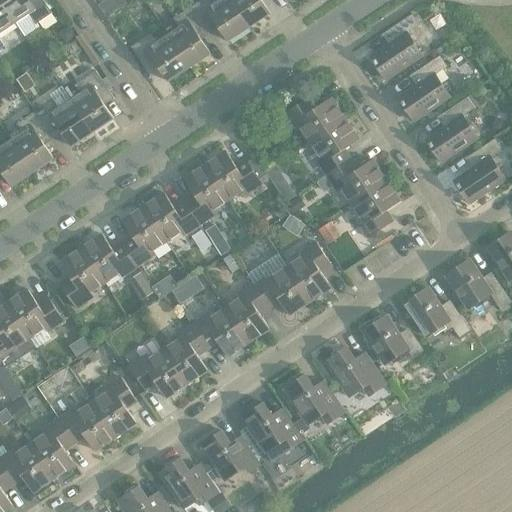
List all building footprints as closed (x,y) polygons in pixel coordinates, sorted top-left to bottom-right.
[(0,0),(15,22),(28,14),(35,25),(52,14),(42,0),(0,0)] [(0,0),(0,49),(4,46),(0,40),(0,32),(15,22),(0,0)] [(127,0),(105,0),(101,3),(108,14),(128,2),(127,0)] [(202,0),(192,7),(208,31),(217,25),(228,42),(249,28),(230,0),(219,0),(215,3),(213,0),(202,0)] [(230,0),(249,28),(270,14),(260,0),(230,0)] [(167,35),(190,68),(210,54),(199,37),(208,31),(192,7),(173,19),(179,27),(167,35)] [(387,80),(422,57),(407,35),(419,26),(412,16),(385,33),(392,43),(371,57),(387,80)] [(69,27),(58,34),(65,44),(76,37),(69,27)] [(190,68),(167,35),(156,43),(150,35),(131,48),(147,72),(157,65),(169,82),(190,68)] [(435,76),(447,68),(440,57),(413,74),(420,84),(399,98),(414,122),(450,98),(435,76)] [(71,100),(93,133),(114,119),(102,102),(112,95),(96,71),(77,84),(82,92),(71,100)] [(462,117),(475,109),(467,98),(441,116),(448,126),(426,140),(442,163),(477,139),(462,117)] [(310,143),(345,119),(331,99),(314,110),(307,100),(285,114),(293,125),(297,123),(310,143)] [(35,112),(52,136),(61,130),(72,147),(93,133),(71,100),(59,108),(53,100),(35,112)] [(52,136),(35,112),(17,124),(23,132),(11,140),(33,173),(54,159),(42,142),(52,136)] [(345,119),(310,143),(324,163),(320,165),(327,176),(348,162),(341,152),(359,140),(345,119)] [(490,158),(502,150),(495,139),(469,157),(475,167),(454,181),(470,204),(505,181),(490,158)] [(0,170),(1,170),(12,187),(33,173),(11,140),(0,147),(0,170)] [(205,166),(228,201),(248,187),(251,191),(262,184),(247,162),(238,169),(226,152),(205,166)] [(352,205),(387,181),(373,160),(355,172),(348,162),(327,176),(334,187),(338,185),(352,205)] [(277,165),(267,172),(277,186),(286,180),(277,165)] [(186,204),(200,225),(211,218),(208,214),(228,201),(205,166),(184,180),(196,197),(186,204)] [(348,207),(369,239),(370,238),(390,224),(382,213),(401,202),(387,181),(348,207)] [(143,207),(166,242),(186,229),(189,233),(200,225),(186,204),(175,211),(164,193),(143,207)] [(298,196),(288,203),(294,211),(304,204),(298,196)] [(283,199),(273,207),(280,217),(290,210),(283,199)] [(124,246),(138,267),(149,260),(147,256),(166,242),(143,207),(122,221),(134,239),(124,246)] [(333,222),(320,231),(329,244),(342,236),(333,222)] [(202,230),(193,237),(202,251),(212,245),(202,230)] [(511,235),(510,233),(488,248),(510,281),(511,279),(511,235)] [(81,249),(105,284),(125,270),(127,274),(138,267),(124,246),(114,252),(102,235),(81,249)] [(223,237),(213,243),(221,255),(231,249),(223,237)] [(287,267),(311,302),(331,288),(319,271),(330,263),(316,242),(304,250),(307,254),(287,267)] [(105,284),(81,249),(61,263),(72,280),(62,287),(76,309),(88,301),(85,297),(105,284)] [(501,310),(511,303),(494,276),(484,283),(469,261),(447,276),(469,309),(490,294),(501,310)] [(254,284),(268,305),(278,299),(290,316),(311,302),(287,267),(267,280),(265,276),(254,284)] [(183,303),(206,286),(198,274),(181,286),(172,273),(154,286),(162,297),(173,289),(183,303)] [(225,308),(249,343),(270,330),(258,312),(268,305),(254,284),(243,291),(245,295),(225,308)] [(459,338),(470,331),(452,305),(442,311),(427,289),(405,304),(427,337),(440,328),(444,333),(452,328),(459,338)] [(7,304),(30,338),(50,325),(53,329),(64,321),(50,300),(39,307),(28,290),(7,304)] [(0,360),(2,363),(13,356),(11,352),(30,338),(7,304),(0,308),(0,360)] [(153,306),(140,315),(144,321),(157,312),(153,306)] [(192,325),(206,347),(216,340),(228,357),(249,343),(225,308),(206,322),(203,318),(192,325)] [(413,360),(424,352),(411,332),(401,339),(386,317),(364,332),(386,364),(407,350),(413,360)] [(164,350),(187,385),(208,371),(196,354),(206,347),(192,325),(181,333),(184,337),(164,350)] [(369,397),(386,385),(371,362),(361,369),(347,348),(344,349),(343,347),(332,354),(333,357),(325,362),(349,397),(363,388),(369,397)] [(187,385),(164,350),(144,363),(141,359),(130,367),(144,389),(155,381),(166,399),(187,385)] [(327,425),(345,413),(329,390),(319,397),(305,376),(303,377),(301,375),(290,382),(292,385),(284,390),(303,419),(307,426),(321,416),(327,425)] [(92,403),(116,438),(136,424),(125,406),(135,399),(121,378),(110,385),(112,389),(92,403)] [(16,402),(9,407),(13,414),(21,409),(16,402)] [(59,419),(73,441),(83,434),(95,451),(116,438),(92,403),(72,416),(70,412),(59,419)] [(286,453),(303,441),(288,418),(278,425),(264,404),(261,405),(260,403),(249,410),(250,413),(242,418),(266,453),(280,444),(286,453)] [(73,441),(59,419),(48,427),(51,431),(31,444),(54,479),(75,465),(63,448),(73,441)] [(303,419),(295,424),(302,435),(310,429),(307,426),(303,419)] [(249,473),(260,466),(246,446),(236,452),(222,431),(220,433),(218,431),(207,438),(209,440),(201,446),(209,458),(215,468),(224,481),(245,467),(249,473)] [(0,459),(0,465),(11,482),(21,476),(33,493),(54,479),(31,444),(11,458),(8,454),(0,459)] [(209,458),(201,463),(208,473),(215,468),(209,458)] [(207,501),(218,494),(205,474),(195,480),(181,459),(178,461),(177,459),(166,466),(167,468),(159,474),(183,509),(203,495),(207,501)] [(11,482),(0,465),(0,511),(4,511),(13,507),(1,489),(11,482)] [(170,511),(163,502),(153,508),(139,487),(137,489),(136,486),(124,494),(126,496),(118,502),(124,511),(170,511)]
